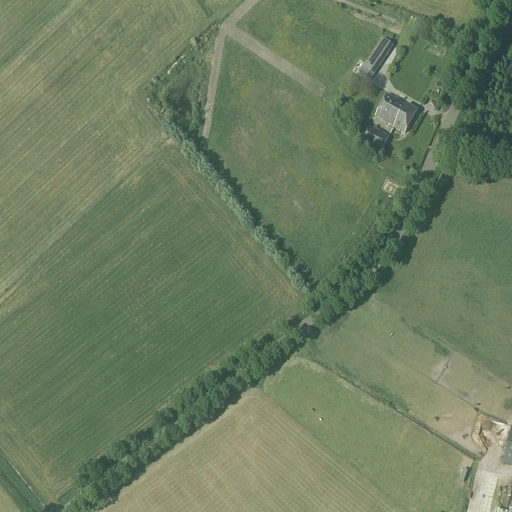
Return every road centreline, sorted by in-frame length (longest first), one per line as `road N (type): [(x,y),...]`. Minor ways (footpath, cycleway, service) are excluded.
road 1 (unclassified): [(62,511),(355,284),(400,230),(434,153)]
road 2 (unclassified): [(434,153),(496,0)]
